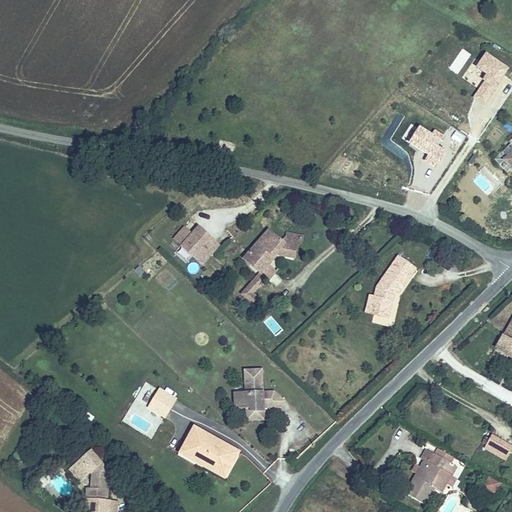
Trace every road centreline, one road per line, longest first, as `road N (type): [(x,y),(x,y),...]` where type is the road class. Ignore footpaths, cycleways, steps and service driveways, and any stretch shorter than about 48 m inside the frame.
road 1 (unclassified): [(0,128),(361,197),(439,223),(511,270)]
road 2 (unclassified): [(511,270),(334,440),(282,511)]
